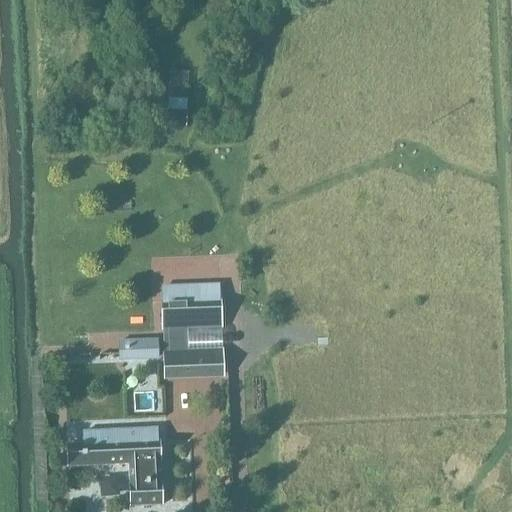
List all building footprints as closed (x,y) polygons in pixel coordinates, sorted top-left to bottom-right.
[(220,285),(161,287),(163,330),(221,328),(220,285)] [(159,340),(119,342),(120,359),(159,357),(159,340)] [(222,350),(164,352),(165,377),(223,375),(223,368),(222,350)] [(149,390),(130,391),(131,408),(149,407),(149,390)] [(157,431),(81,435),(82,445),(66,446),(67,470),(132,467),(133,488),(129,488),(130,509),(160,508),(157,431)]
